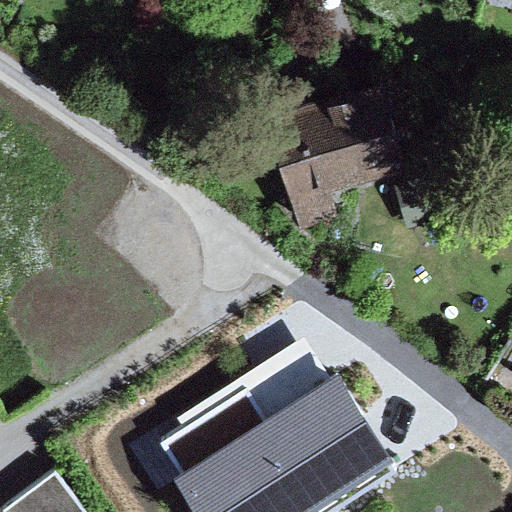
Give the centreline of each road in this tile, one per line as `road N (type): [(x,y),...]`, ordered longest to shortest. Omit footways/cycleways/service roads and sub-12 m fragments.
road 1 (residential): [(263,269),(0,77)]
road 2 (residential): [(0,451),(263,269)]
road 3 (residential): [(511,451),(263,269)]
